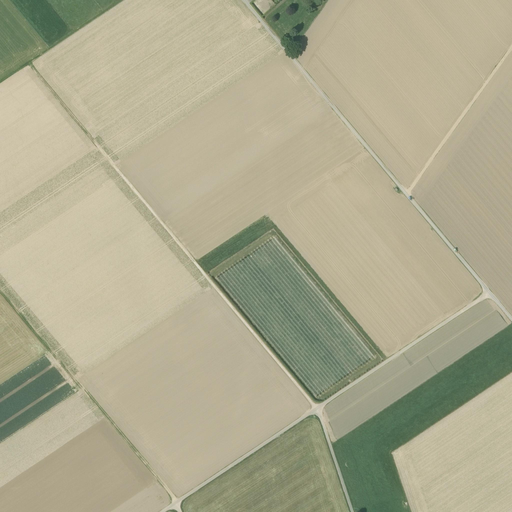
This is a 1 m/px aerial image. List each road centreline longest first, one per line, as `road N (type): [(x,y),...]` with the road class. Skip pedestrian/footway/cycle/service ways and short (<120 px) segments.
road 1 (track): [(316,407),(27,62)]
road 2 (unclassified): [(243,0),(511,320)]
road 3 (track): [(488,293),(161,511)]
road 4 (track): [(177,501),(0,290)]
road 5 (track): [(406,193),(511,46)]
